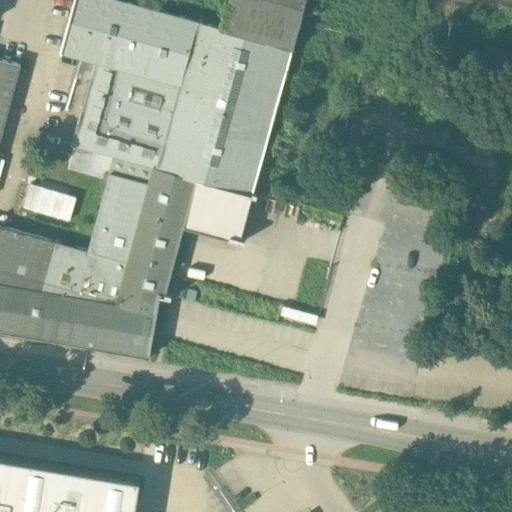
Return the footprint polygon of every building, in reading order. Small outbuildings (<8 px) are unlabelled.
[(78,0),(64,52),(95,61),(179,84),(197,20),(126,0),(78,0)] [(235,0),(227,28),(298,48),(309,0),(235,0)] [(227,28),(197,20),(179,84),(152,184),(120,304),(158,310),(159,292),(171,293),(199,195),(254,208),(298,48),(227,28)] [(0,157),(27,66),(0,57),(0,157)] [(115,157),(111,173),(152,184),(179,84),(95,61),(71,145),(115,157)] [(0,282),(120,304),(152,184),(111,173),(90,251),(0,227),(0,282)] [(120,304),(0,282),(0,330),(149,356),(158,310),(120,304)] [(134,511),(140,478),(0,454),(0,511),(134,511)]
